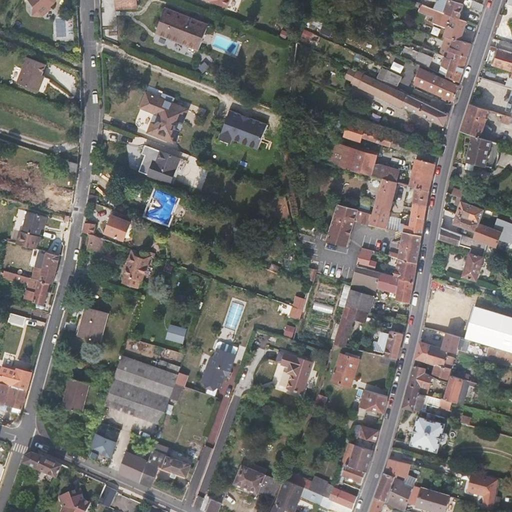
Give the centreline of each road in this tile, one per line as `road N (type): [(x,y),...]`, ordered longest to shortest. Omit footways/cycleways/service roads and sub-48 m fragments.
road 1 (secondary): [(362,511),(421,294),(449,137),(495,0)]
road 2 (residential): [(22,438),(86,162),(86,0)]
road 3 (residential): [(187,511),(22,438)]
